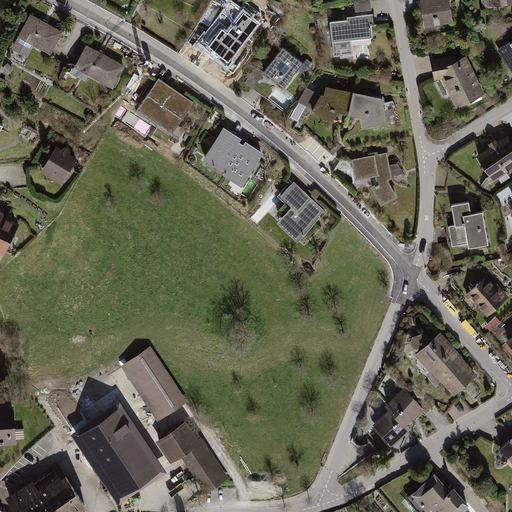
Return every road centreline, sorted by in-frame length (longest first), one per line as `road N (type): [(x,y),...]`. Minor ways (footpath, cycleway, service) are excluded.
road 1 (residential): [(66,0),(152,46),(268,128),(414,276)]
road 2 (residential): [(329,502),(326,482),(414,276)]
road 3 (residential): [(424,160),(396,0)]
road 4 (residential): [(414,276),(511,385)]
